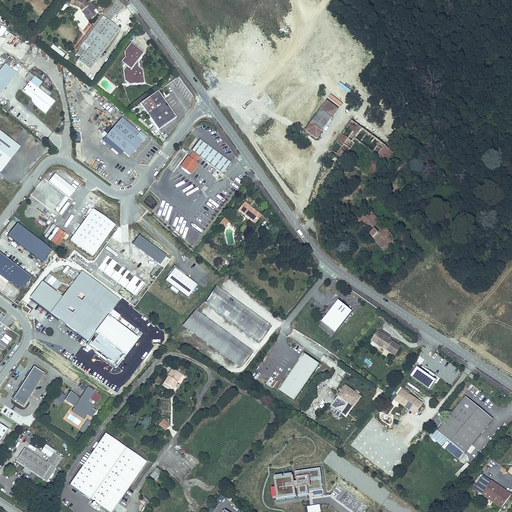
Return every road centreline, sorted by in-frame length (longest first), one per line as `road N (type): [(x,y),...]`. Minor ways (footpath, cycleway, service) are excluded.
road 1 (tertiary): [(511,385),(320,255),(209,102)]
road 2 (unclassified): [(0,220),(49,160),(71,163),(112,193),(133,190),(209,102)]
road 3 (track): [(489,294),(474,297),(450,280),(425,241),(363,180),(339,180),(301,231)]
road 4 (tertiary): [(209,102),(133,0)]
road 5 (unknown): [(127,193),(137,225),(203,283)]
